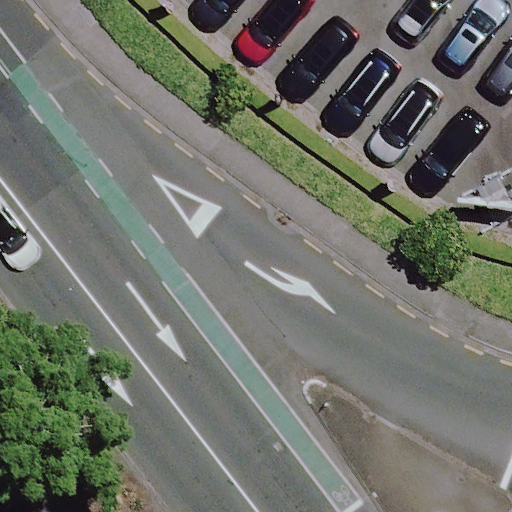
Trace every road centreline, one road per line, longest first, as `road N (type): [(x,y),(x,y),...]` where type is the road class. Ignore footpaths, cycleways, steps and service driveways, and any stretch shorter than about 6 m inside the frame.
road 1 (secondary): [(0,152),(511,418)]
road 2 (secondary): [(0,181),(251,511)]
